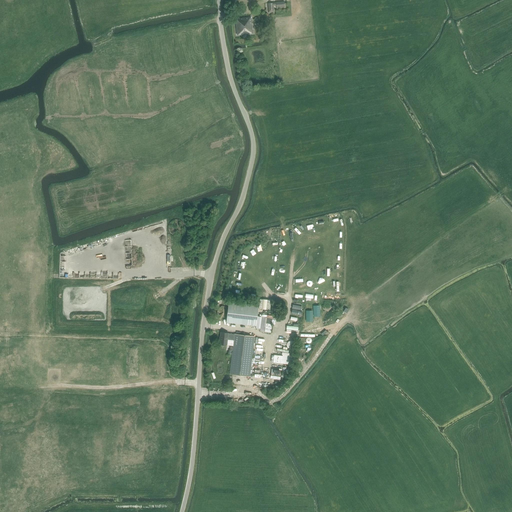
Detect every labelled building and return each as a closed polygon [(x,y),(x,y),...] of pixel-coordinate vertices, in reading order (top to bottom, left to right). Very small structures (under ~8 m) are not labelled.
[(273,5),(276,5),(276,8),(284,8),(284,1),(276,2),(268,3),(269,13),(274,13),(273,5)] [(240,19),(235,19),(237,35),(253,33),(251,17),(240,18),(240,19)] [(260,298),(259,308),(264,309),(264,312),(267,313),(267,309),(270,310),(271,300),(260,298)] [(228,302),(226,322),(256,326),(258,305),(228,302)] [(230,374),(250,376),(255,337),(234,334),(228,334),(228,333),(224,333),(221,332),(219,344),(227,345),(227,340),(234,340),(230,374)]
